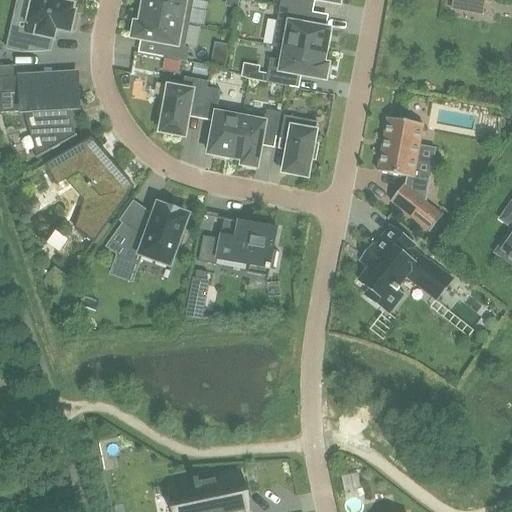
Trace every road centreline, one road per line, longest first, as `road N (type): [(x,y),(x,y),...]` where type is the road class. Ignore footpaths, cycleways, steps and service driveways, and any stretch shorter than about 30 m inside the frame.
road 1 (residential): [(109,0),(105,83),(131,137),(166,165),(217,185),(337,207)]
road 2 (residential): [(325,511),(309,383),(337,207)]
road 3 (residential): [(80,511),(0,250)]
road 4 (residential): [(337,207),(376,0)]
